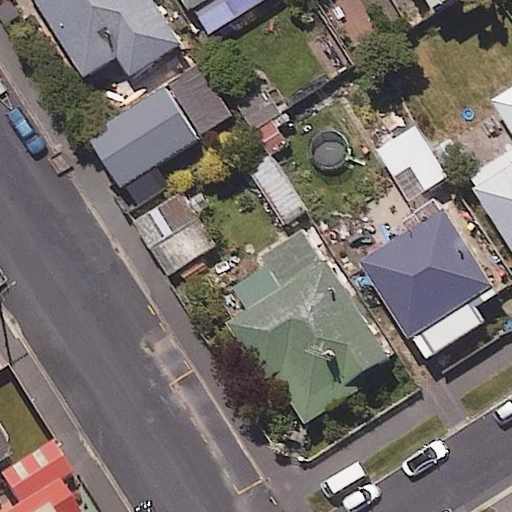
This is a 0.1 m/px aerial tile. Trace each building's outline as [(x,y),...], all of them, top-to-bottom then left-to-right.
[(182,41),(155,0),(36,0),(83,75),(120,52),(133,72),(182,41)] [(242,13),(250,27),(295,0),(185,0),(188,4),(206,35),(242,13)] [(201,135),(169,83),(145,98),(133,77),(116,87),(129,108),(91,131),(122,183),(201,135)] [(296,118),(271,79),(237,101),(271,155),(291,142),(282,127),(296,118)] [(511,85),(495,96),(511,122),(511,148),(472,173),(511,237),(511,85)] [(444,167),(464,155),(451,133),(431,145),(417,122),(377,146),(408,198),(448,173),(444,167)] [(268,152),(247,166),(284,224),(305,211),(268,152)] [(215,246),(182,190),(137,216),(170,272),(215,246)] [(497,284),(435,194),(403,216),(408,224),(361,257),(428,355),(486,315),(475,299),(497,284)] [(387,353),(308,225),(253,259),(259,268),(232,284),(246,307),(232,315),(266,371),(274,366),(307,418),(359,385),(353,374),(387,353)] [(0,458),(9,453),(0,438),(0,458)] [(20,503),(3,511),(76,511),(58,481),(72,473),(52,441),(1,472),(20,503)]
